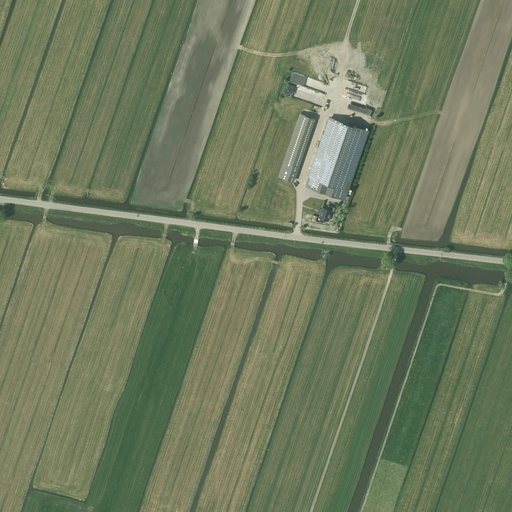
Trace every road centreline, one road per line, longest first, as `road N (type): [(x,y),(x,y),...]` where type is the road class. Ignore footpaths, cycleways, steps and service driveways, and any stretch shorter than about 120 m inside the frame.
road 1 (unclassified): [(511,261),(0,199)]
road 2 (track): [(360,511),(436,286),(499,294),(511,257)]
road 3 (track): [(309,511),(396,249)]
road 4 (track): [(387,248),(470,0)]
